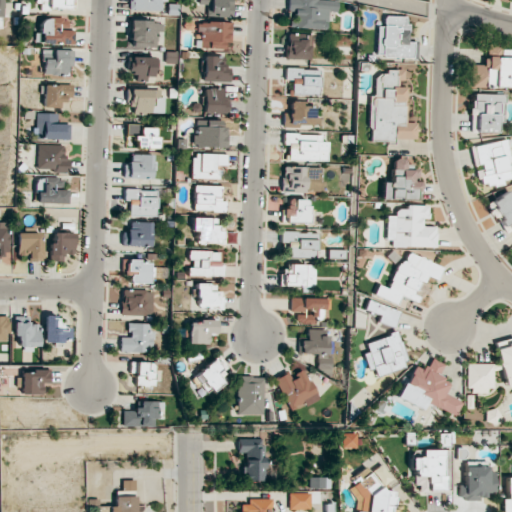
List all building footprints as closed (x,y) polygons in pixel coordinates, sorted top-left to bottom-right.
[(196,0),(197,5),(205,5),(205,15),(230,15),(230,0),(196,0)] [(292,28),(327,29),(327,12),(336,12),(336,0),(287,0),(287,9),(293,9),(292,28)] [(406,16),(382,16),(382,26),(375,26),(374,56),(412,57),(412,42),(405,41),(406,16)] [(67,30),(67,18),(38,17),(37,43),(73,44),(73,30),(67,30)] [(155,47),(156,31),(162,31),(162,22),(129,21),(129,47),(155,47)] [(229,22),(195,22),(194,48),(222,49),(222,41),(229,41),(229,22)] [(310,35),(285,34),(284,59),(309,60),(310,35)] [(511,57),(511,50),(501,50),(501,45),(486,44),(485,56),(511,57)] [(42,74),(71,75),(71,50),(42,49),(42,74)] [(202,81),(229,82),(229,64),(222,64),(223,56),(202,55),(202,81)] [(155,77),(156,57),(129,56),(129,73),(135,73),(135,81),(146,81),(146,76),(155,77)] [(511,87),(511,57),(484,57),(483,65),(468,64),(468,87),(511,87)] [(291,95),(318,94),(318,69),(284,69),(284,79),(291,79),(291,95)] [(414,140),(414,122),(403,123),(403,87),(395,87),(395,81),(401,80),(401,71),(372,71),(372,95),(367,95),(367,141),(414,140)] [(43,84),(42,107),(58,108),(58,99),(71,99),(71,85),(43,84)] [(228,113),(227,96),(221,96),(221,88),(202,88),(203,114),(228,113)] [(164,114),(164,98),(159,97),(159,89),(126,89),(126,106),(132,106),(132,113),(164,114)] [(496,133),(496,121),(503,121),(503,94),(471,94),(470,132),(496,133)] [(282,126),(317,126),(316,106),(301,107),(301,101),(289,101),(289,113),(282,113),(282,126)] [(69,139),(69,124),(55,124),(56,113),(34,113),(34,139),(69,139)] [(224,147),(224,121),(196,120),(195,135),(191,135),(191,147),(224,147)] [(158,148),(159,137),(155,137),(156,126),(125,125),(125,140),(135,141),(135,147),(158,148)] [(321,135),(283,134),(282,145),(288,145),(287,160),(326,161),(327,142),(320,142),(321,135)] [(469,146),(473,168),(475,167),(479,186),(511,180),(511,178),(505,140),(469,146)] [(35,169),(53,169),(53,172),(68,173),(68,155),(63,155),(63,145),(36,144),(35,169)] [(154,178),(153,154),(131,155),(131,162),(122,162),(123,179),(154,178)] [(224,154),(191,154),(191,178),(223,179),(224,154)] [(419,180),(415,180),(415,166),(404,166),(404,159),(390,159),(390,182),(380,182),(380,199),(419,199),(419,180)] [(321,192),(321,167),(281,167),(281,192),(321,192)] [(68,189),(62,189),(62,178),(37,177),(36,203),(68,204),(68,189)] [(225,202),(218,201),(219,186),(192,185),(192,211),(225,212),(225,202)] [(128,214),(155,215),(156,190),(123,189),(123,201),(129,201),(128,214)] [(314,208),(306,208),(306,199),(287,199),(286,209),(281,208),(280,222),(314,224),(314,208)] [(425,206),(395,206),(395,215),(385,215),(385,239),(391,239),(391,247),(435,247),(435,226),(425,226),(425,206)] [(221,227),(214,226),(215,218),(190,218),(190,229),(196,230),(195,242),(221,243),(221,227)] [(0,261),(9,261),(9,222),(0,222),(0,261)] [(121,245),(150,246),(151,222),(129,222),(129,230),(122,230),(121,245)] [(42,260),(42,232),(16,233),(16,255),(27,255),(27,261),(42,260)] [(62,254),(73,254),(73,233),(50,232),(49,261),(62,261),(62,254)] [(280,256),(317,256),(316,232),(279,232),(280,256)] [(187,276),(222,276),(222,265),(218,265),(218,251),(188,251),(188,268),(187,267),(187,276)] [(438,265),(407,252),(402,263),(397,261),(386,288),(377,285),(373,295),(396,304),(400,295),(423,304),(438,265)] [(153,262),(126,262),(125,282),(152,282),(153,262)] [(314,286),(315,266),(279,265),(279,286),(314,286)] [(221,307),(222,291),(213,291),(213,284),(195,283),(195,306),(221,307)] [(120,315),(152,315),(152,290),(120,290),(120,315)] [(397,308),(365,302),(363,311),(378,314),(376,323),(394,327),(397,308)] [(44,342),(63,343),(63,340),(71,340),(71,327),(57,327),(57,316),(44,316),(44,342)] [(0,317),(0,340),(7,341),(8,318),(0,317)] [(13,336),(15,336),(16,347),(39,346),(38,324),(28,324),(28,317),(12,317),(13,336)] [(187,320),(186,343),(207,344),(208,334),(216,334),(216,321),(187,320)] [(119,352),(152,352),(152,323),(127,323),(127,337),(119,337),(119,352)] [(298,340),(297,353),(318,354),(317,358),(330,358),(331,336),(317,335),(318,329),(306,329),(306,340),(298,340)] [(366,369),(373,367),(375,376),(406,367),(396,333),(364,342),(366,352),(362,353),(366,369)] [(466,364),(466,392),(491,392),(491,370),(503,370),(503,382),(511,381),(511,343),(496,344),(496,363),(466,364)] [(209,393),(227,378),(221,371),(227,366),(218,355),(194,374),(209,393)] [(424,403),(454,416),(460,401),(443,393),(448,381),(437,377),(443,364),(428,358),(423,370),(411,365),(396,401),(421,411),(424,403)] [(129,373),(135,373),(134,386),(154,387),(155,363),(129,362),(129,373)] [(319,399),(303,369),(290,375),(288,371),(273,379),(289,410),(303,403),(305,406),(319,399)] [(42,395),(41,384),(49,383),(48,370),(19,371),(20,395),(42,395)] [(263,377),(237,376),(236,414),(262,414),(263,377)] [(122,426),(155,426),(155,418),(162,418),(162,401),(139,402),(139,409),(122,410),(122,426)] [(355,447),(354,433),(340,433),(341,448),(355,447)] [(236,439),(236,453),(243,453),(244,481),(263,480),(263,438),(236,439)] [(494,471),(487,471),(487,462),(464,462),(464,485),(458,485),(458,499),(485,500),(486,492),(493,492),(494,471)] [(391,511),(395,490),(372,487),(374,473),(360,471),(353,511),(355,511),(354,511),(391,511)] [(325,488),(325,477),(308,477),(309,488),(325,488)] [(511,511),(511,477),(503,478),(503,511),(511,511)] [(140,511),(141,505),(135,505),(135,491),(115,491),(115,506),(108,506),(108,511),(140,511)] [(288,510),(310,509),(310,492),(288,492),(288,510)] [(271,511),(271,499),(247,499),(247,504),(239,504),(239,511),(271,511)]
